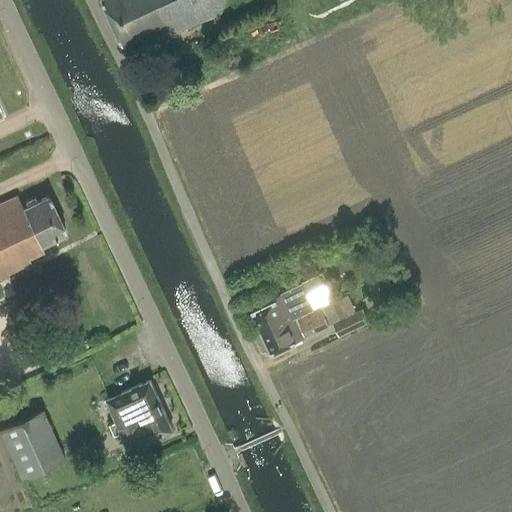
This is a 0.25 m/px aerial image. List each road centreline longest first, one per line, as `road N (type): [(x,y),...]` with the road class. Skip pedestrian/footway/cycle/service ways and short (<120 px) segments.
road 1 (tertiary): [(240,511),(0,1)]
road 2 (residential): [(330,511),(94,0)]
